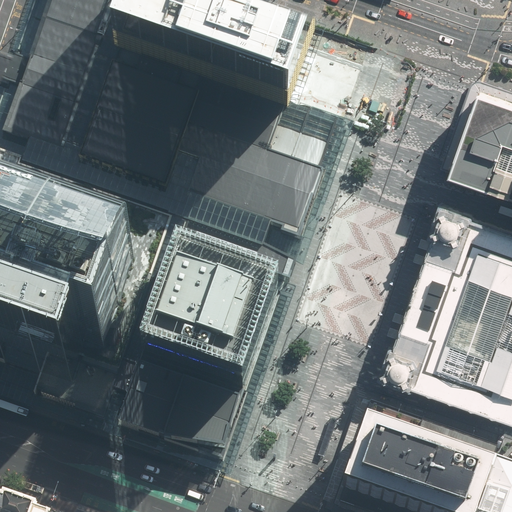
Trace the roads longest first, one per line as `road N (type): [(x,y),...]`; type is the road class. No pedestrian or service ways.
road 1 (secondary): [(0,437),(207,511)]
road 2 (secondary): [(511,52),(356,0)]
